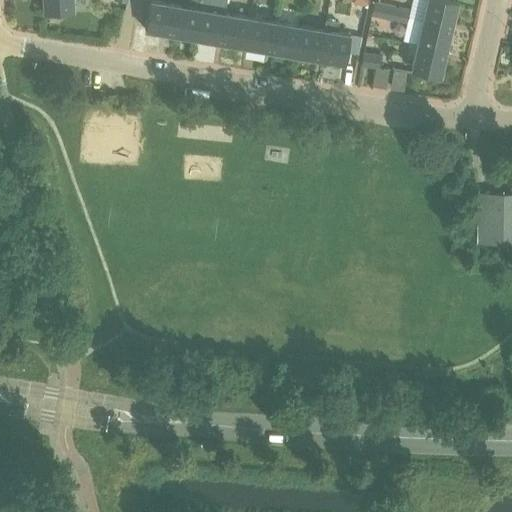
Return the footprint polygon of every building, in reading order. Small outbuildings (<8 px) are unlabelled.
[(43,0),(44,10),(73,9),(72,0),(43,0)] [(149,0),(145,27),(170,32),(175,3),(157,0),(149,0)] [(427,0),(423,17),(452,24),(457,0),(427,0)] [(374,2),(373,6),(409,14),(410,10),(374,2)] [(175,3),(170,32),(195,36),(200,7),(175,3)] [(409,14),(373,6),(371,15),(407,23),(409,14)] [(200,7),(195,36),(220,40),(225,12),(200,7)] [(225,12),(220,40),(245,44),(250,16),(225,12)] [(250,16),(245,44),(270,49),(275,20),(250,16)] [(423,17),(418,42),(446,49),(452,24),(423,17)] [(275,20),(270,49),(295,53),(300,24),(275,20)] [(325,29),(320,57),(345,61),(350,33),(336,31),(338,22),(326,20),(324,29),(325,29)] [(300,24),(295,53),(320,57),(325,29),(324,29),(300,24)] [(406,53),(415,55),(412,67),(440,73),(446,49),(418,42),(417,43),(409,41),(406,53)] [(379,68),(381,55),(363,52),(361,65),(379,68)] [(511,241),(511,191),(479,191),(479,241),(511,241)]
